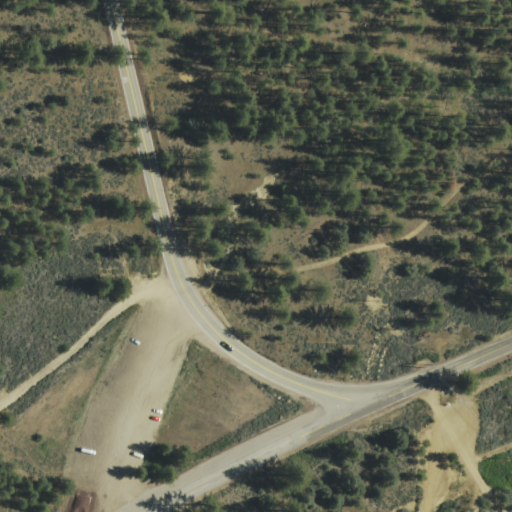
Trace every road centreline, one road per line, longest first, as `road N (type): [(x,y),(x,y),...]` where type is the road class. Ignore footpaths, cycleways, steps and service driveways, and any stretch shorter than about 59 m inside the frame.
road 1 (secondary): [(382,399),(302,387),(253,364),(196,303),(163,217),(109,0)]
road 2 (residential): [(156,511),(382,399)]
road 3 (track): [(122,511),(120,485),(143,391),(196,303)]
road 4 (residential): [(0,405),(179,270)]
road 5 (track): [(449,421),(478,388),(511,372),(485,456),(470,461)]
road 6 (residential): [(427,379),(503,511)]
road 7 (secondary): [(511,343),(382,399)]
